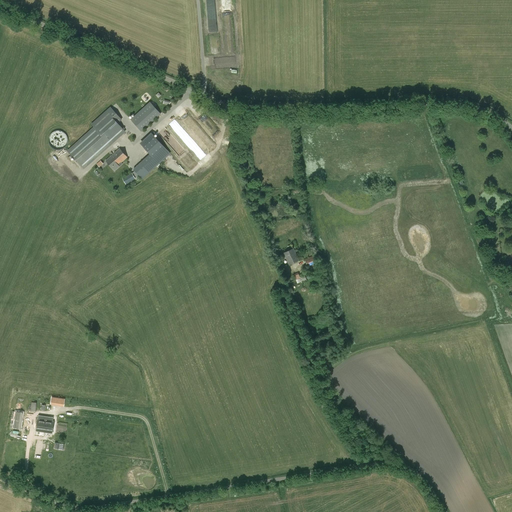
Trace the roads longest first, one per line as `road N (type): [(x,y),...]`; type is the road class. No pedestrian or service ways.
road 1 (tertiary): [(511,129),(457,103),(242,112),(0,6)]
road 2 (unclassified): [(442,511),(408,468),(383,461),(71,509)]
